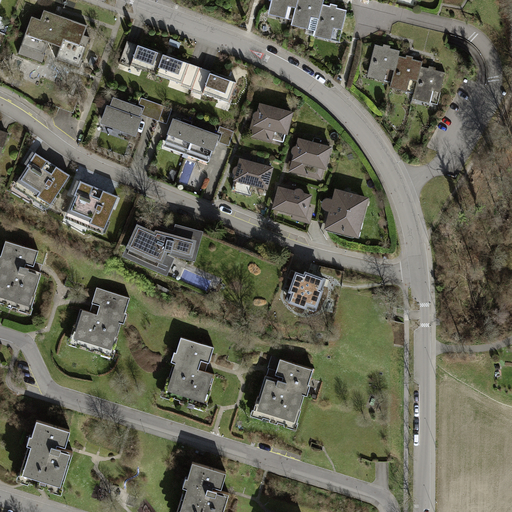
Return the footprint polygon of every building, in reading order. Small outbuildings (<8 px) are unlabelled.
[(293,20),(297,0),(271,0),(268,14),(293,20)] [(316,31),(323,5),(324,0),(297,0),(293,20),(292,25),(316,31)] [(346,10),(323,5),(316,31),(315,36),(339,42),(346,10)] [(83,36),(87,25),(43,9),(40,19),(32,16),(18,55),(42,64),(49,43),(61,48),(57,59),(79,67),(89,39),(83,36)] [(120,61),(157,74),(165,53),(128,40),(120,61)] [(368,77),(393,83),(400,56),(401,51),(376,45),(368,77)] [(198,66),(165,53),(157,74),(190,86),(198,66)] [(392,87),(415,94),(422,66),(423,62),(400,56),(393,83),(392,87)] [(446,72),(422,66),(415,94),(414,98),(438,104),(446,72)] [(237,81),(200,68),(193,90),(229,103),(237,81)] [(110,103),(107,103),(101,121),(136,133),(142,115),(167,123),(172,109),(141,98),(139,104),(113,95),(110,103)] [(55,108),(74,113),(77,102),(59,96),(55,108)] [(294,111),(259,102),(251,137),(272,142),(275,130),(288,134),(294,111)] [(164,145),(187,154),(197,125),(175,117),(164,145)] [(218,132),(197,125),(187,154),(209,162),(216,141),(228,146),(233,131),(220,127),(218,132)] [(10,131),(0,127),(0,151),(3,153),(10,131)] [(333,146),(299,137),(290,171),(322,179),(325,168),(327,168),(333,146)] [(71,174),(37,152),(15,185),(50,208),(71,174)] [(274,166),(240,157),(231,190),(250,195),(253,185),(268,189),(274,166)] [(121,195),(82,179),(67,217),(106,232),(121,195)] [(313,193),(279,184),(273,207),(279,209),(278,215),(310,223),(315,206),(310,205),(313,193)] [(369,196),(336,187),(334,197),(328,197),(324,199),(323,203),(323,206),(326,209),(330,211),(325,227),(359,237),(369,196)] [(204,235),(143,216),(126,251),(141,258),(142,265),(160,271),(167,250),(196,259),(204,235)] [(0,259),(0,300),(32,311),(44,273),(33,269),(39,251),(6,240),(0,259)] [(68,272),(64,286),(78,291),(83,277),(68,272)] [(306,276),(297,273),(287,301),(315,311),(323,292),(319,290),(323,280),(307,274),(306,276)] [(82,308),(70,342),(110,355),(129,298),(96,287),(88,310),(82,308)] [(394,307),(368,300),(364,314),(390,321),(394,307)] [(213,345),(186,337),(169,392),(211,405),(221,374),(206,370),(213,345)] [(231,345),(226,360),(245,366),(250,350),(231,345)] [(314,370),(284,361),(278,380),(269,378),(258,414),(296,425),(314,370)] [(71,430),(36,419),(18,478),(30,482),(36,484),(61,492),(73,453),(64,450),(65,447),(71,430)] [(215,511),(226,472),(192,461),(177,511),(215,511)]
